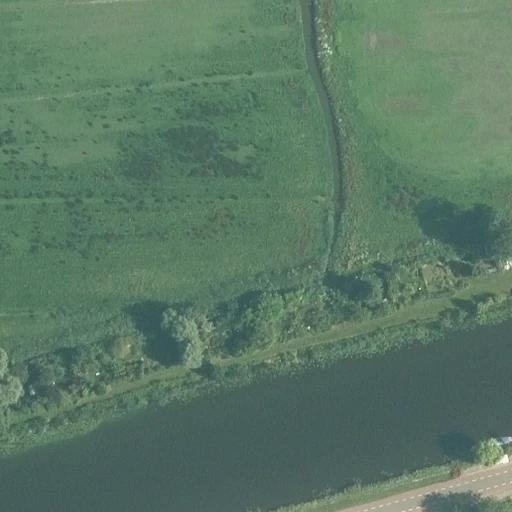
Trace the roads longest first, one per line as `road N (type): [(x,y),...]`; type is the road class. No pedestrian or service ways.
road 1 (track): [(0,428),(511,281)]
road 2 (tertiary): [(381,511),(511,476)]
